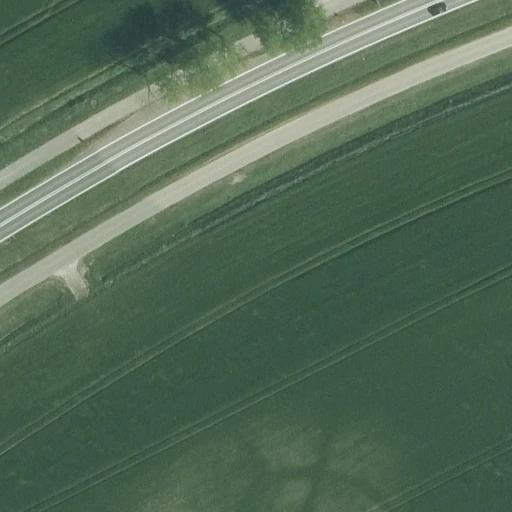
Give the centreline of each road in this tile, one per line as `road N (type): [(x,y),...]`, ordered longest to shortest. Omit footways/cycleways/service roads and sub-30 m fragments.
road 1 (unclassified): [(0,297),(291,132),(511,37)]
road 2 (trunk): [(0,225),(265,76),(431,0)]
road 3 (unclassified): [(0,178),(220,57),(352,0)]
